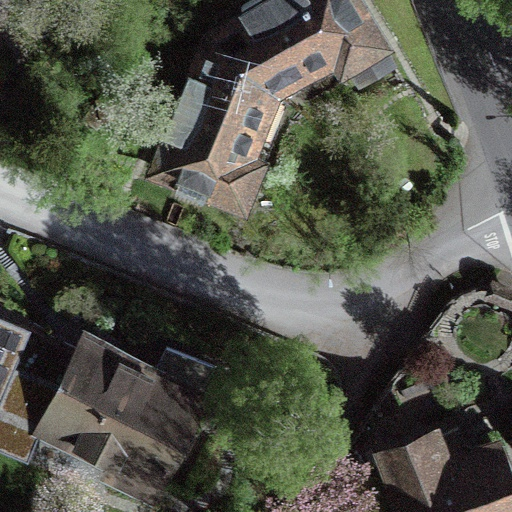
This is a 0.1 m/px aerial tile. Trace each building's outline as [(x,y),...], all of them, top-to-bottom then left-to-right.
[(247,14),(210,36),(272,88),(338,49),(360,84),(394,63),(356,0),(251,0),(243,5),(247,14)] [(289,103),(272,88),(210,36),(195,74),(190,72),(164,132),(170,135),(157,166),(179,175),(176,183),(201,195),(205,186),(240,201),(255,162),(263,165),(289,103)] [(0,404),(42,422),(60,383),(15,365),(31,326),(0,312),(0,404)] [(153,480),(158,482),(215,365),(166,346),(155,368),(84,334),(60,383),(42,422),(40,425),(116,461),(108,477),(146,494),(153,480)] [(511,511),(511,492),(493,444),(468,454),(458,428),(389,455),(411,511),(511,511)]
